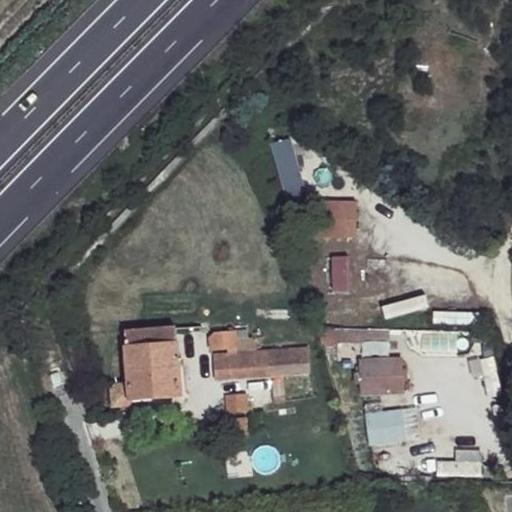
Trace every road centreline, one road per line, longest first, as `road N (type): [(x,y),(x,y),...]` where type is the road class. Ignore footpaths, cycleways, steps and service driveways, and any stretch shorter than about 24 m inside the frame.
road 1 (motorway): [(0,222),(217,0)]
road 2 (motorway): [(142,0),(0,145)]
